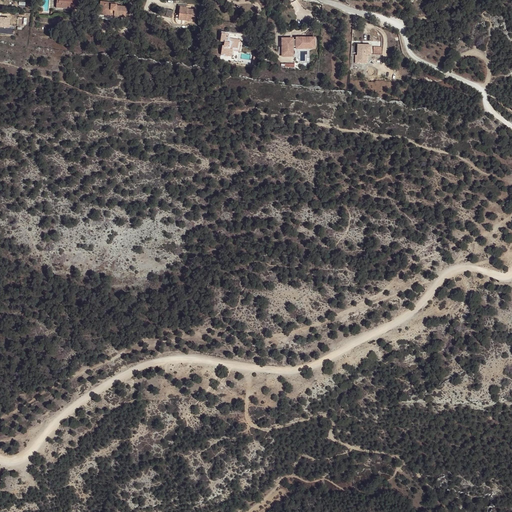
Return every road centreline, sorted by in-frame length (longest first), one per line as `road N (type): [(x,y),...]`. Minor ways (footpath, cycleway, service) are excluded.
road 1 (track): [(511,273),(457,271),(391,325),(290,369),(191,357),(114,378),(61,416),(29,455),(0,460)]
road 2 (track): [(511,213),(412,263),(372,298),(323,321),(267,336),(143,341),(0,414)]
road 3 (track): [(248,365),(248,420),(269,429),(324,416),(334,438),(405,461),(438,494),(437,511)]
